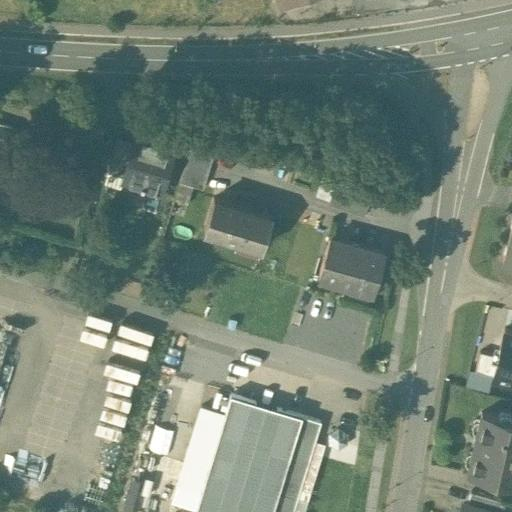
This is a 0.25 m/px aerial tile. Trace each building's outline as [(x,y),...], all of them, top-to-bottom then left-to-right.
[(0,122),(0,133),(9,136),(12,127),(0,122)] [(9,136),(0,133),(0,163),(1,163),(1,161),(14,165),(22,142),(8,138),(9,136)] [(124,175),(134,140),(117,135),(108,170),(124,175)] [(174,146),(136,135),(134,140),(124,175),(123,179),(161,190),(174,146)] [(214,150),(191,143),(179,179),(203,187),(214,150)] [(372,185),(336,174),(328,201),(364,212),(372,185)] [(271,213),(214,195),(204,227),(261,245),(271,213)] [(511,221),(502,258),(511,260),(511,221)] [(384,250),(330,234),(318,275),(372,290),(384,250)] [(511,329),(504,327),(492,374),(511,378),(511,329)] [(290,511),(318,418),(231,391),(193,511),(290,511)] [(501,409),(498,411),(498,414),(481,410),(468,469),(484,473),(484,476),(485,479),(494,481),(497,479),(498,476),(511,479),(511,417),(511,414),(510,411),(501,409)] [(501,511),(505,500),(470,490),(467,503),(497,511),(501,511)] [(497,511),(467,503),(463,502),(459,511),(497,511)]
